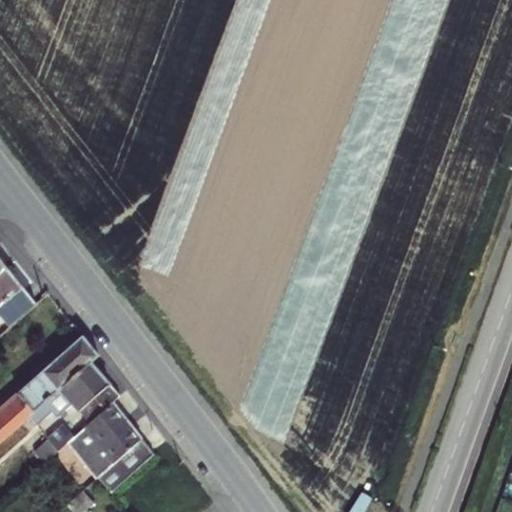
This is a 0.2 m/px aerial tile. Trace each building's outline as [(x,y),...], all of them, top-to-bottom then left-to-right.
[(0,306),(23,290),(7,269),(6,267),(0,271),(0,306)] [(0,319),(8,331),(36,306),(23,290),(0,306),(0,319)] [(0,445),(31,418),(61,392),(91,365),(99,358),(83,338),(0,410),(0,445)] [(91,365),(61,392),(90,425),(112,405),(120,398),(91,365)] [(101,476),(141,440),(112,405),(90,425),(72,441),(66,446),(95,481),(101,476)] [(33,456),(43,467),(60,451),(66,446),(72,441),(60,428),(48,439),(49,442),(33,456)] [(154,456),(141,440),(101,476),(114,491),(154,456)] [(79,495),(71,502),(80,511),(88,505),(95,498),(87,488),(79,495)]
